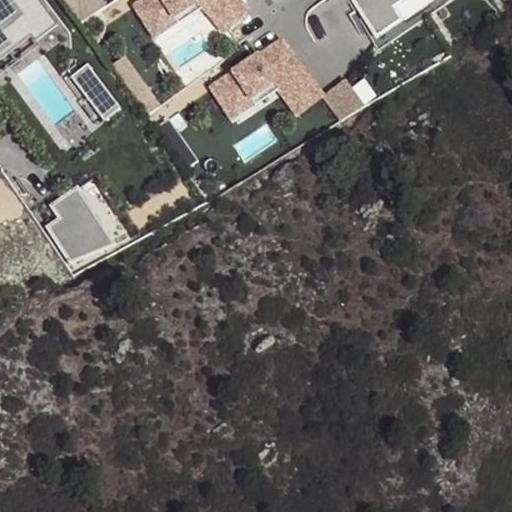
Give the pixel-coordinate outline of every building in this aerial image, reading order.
[(0,0),(0,74),(70,30),(51,0),(0,0)] [(240,0),(156,0),(135,16),(155,45),(205,14),(221,37),(252,13),(240,0)] [(342,0),(375,47),(454,0),(342,0)] [(283,43),(206,94),(232,125),(277,94),(295,120),(322,95),(283,43)] [(102,181),(55,201),(64,221),(54,225),(72,267),(129,243),(102,181)]
